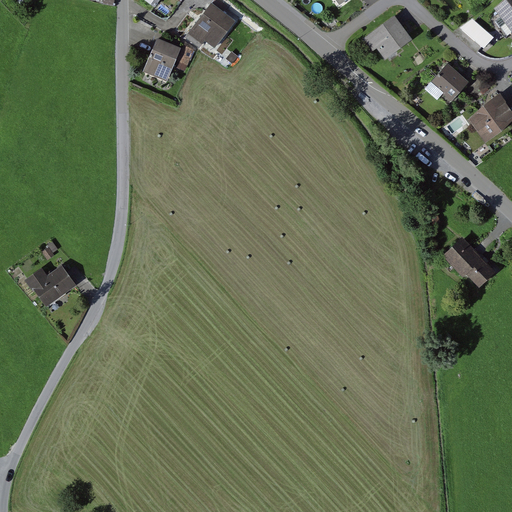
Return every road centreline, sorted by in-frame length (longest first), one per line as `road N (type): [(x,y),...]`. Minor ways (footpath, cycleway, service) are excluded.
road 1 (residential): [(8,473),(117,259),(123,0)]
road 2 (tertiary): [(326,51),(511,211)]
road 3 (residential): [(407,0),(475,62),(511,62)]
